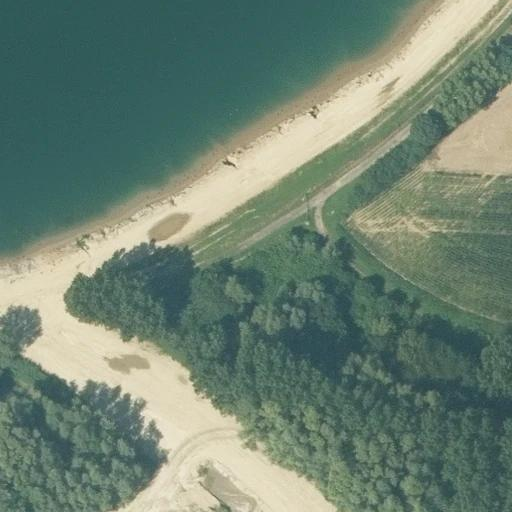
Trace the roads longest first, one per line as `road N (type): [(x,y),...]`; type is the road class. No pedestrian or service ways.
road 1 (track): [(322,511),(60,346)]
road 2 (track): [(314,201),(511,34)]
road 3 (track): [(314,201),(188,273)]
